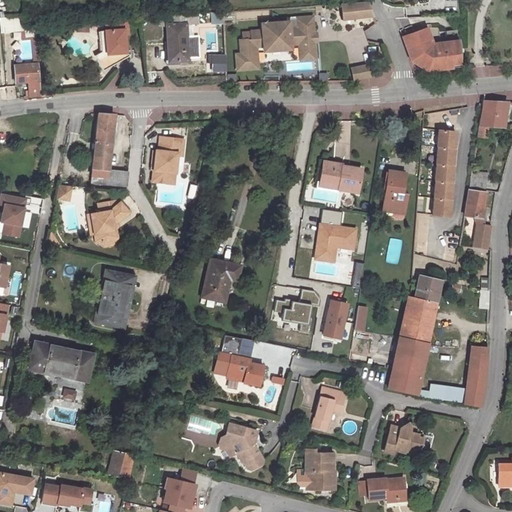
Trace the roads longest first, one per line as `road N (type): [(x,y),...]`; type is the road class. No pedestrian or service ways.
road 1 (residential): [(407,94),(0,110)]
road 2 (residential): [(511,180),(500,222),(486,418)]
road 3 (residential): [(300,361),(362,374),(381,395),(486,418)]
